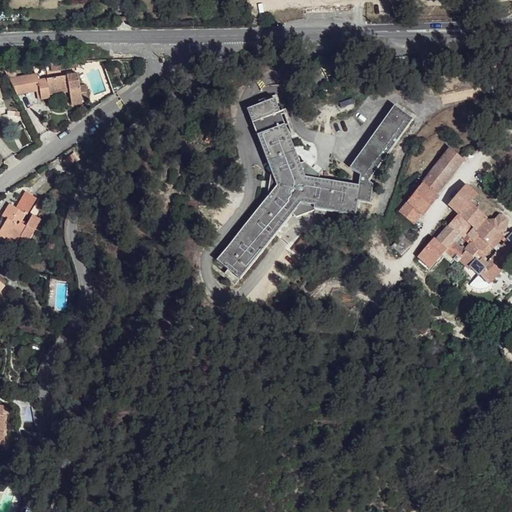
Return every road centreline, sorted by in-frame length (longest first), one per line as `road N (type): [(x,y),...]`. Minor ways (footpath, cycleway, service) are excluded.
road 1 (residential): [(236,35),(215,72),(133,136),(88,189),(73,225),(90,290),(48,382),(73,444),(59,511)]
road 2 (tertiary): [(236,35),(511,22)]
road 3 (residential): [(154,82),(0,188)]
road 4 (tertiary): [(0,39),(154,35)]
